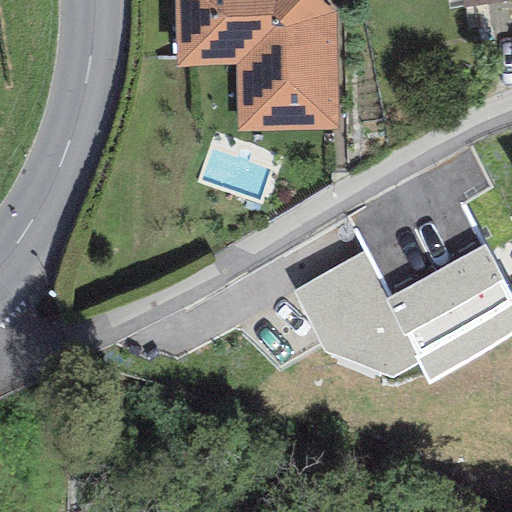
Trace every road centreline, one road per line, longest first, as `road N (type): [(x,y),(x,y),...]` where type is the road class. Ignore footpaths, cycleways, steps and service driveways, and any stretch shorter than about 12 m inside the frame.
road 1 (residential): [(511,104),(350,185),(180,291),(36,354),(0,353)]
road 2 (tertiary): [(93,0),(71,135),(29,224),(0,264)]
